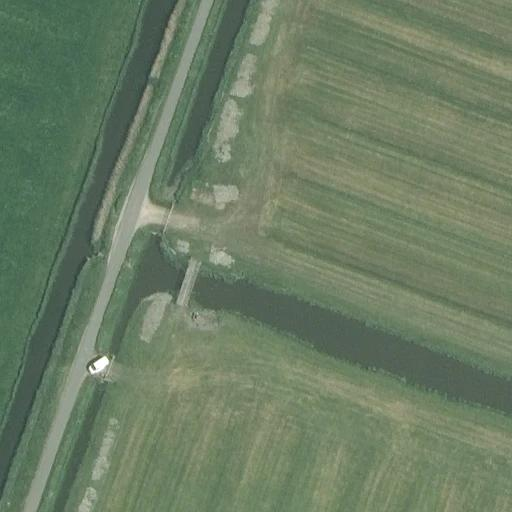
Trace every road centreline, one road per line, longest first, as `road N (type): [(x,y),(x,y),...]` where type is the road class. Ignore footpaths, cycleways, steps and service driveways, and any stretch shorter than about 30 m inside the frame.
road 1 (unclassified): [(27,511),(209,0)]
road 2 (track): [(511,345),(203,233),(196,252)]
